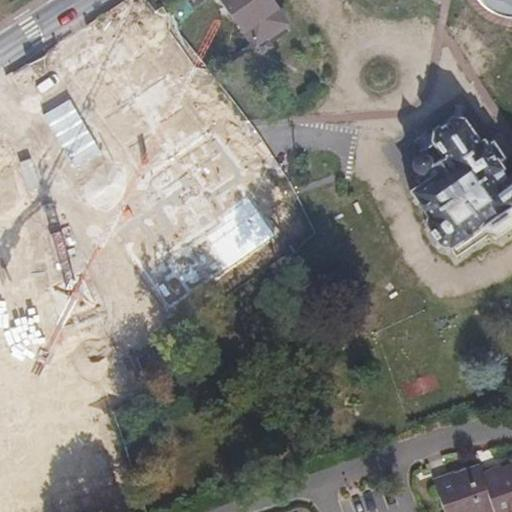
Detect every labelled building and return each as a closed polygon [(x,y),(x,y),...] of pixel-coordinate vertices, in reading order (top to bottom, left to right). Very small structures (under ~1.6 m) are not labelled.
[(288,22),(271,0),(224,0),(255,43),(288,22)] [(511,0),(477,0),(478,1),(494,14),(511,18),(511,0)] [(449,245),(452,248),(486,223),(495,222),(506,214),(507,207),(511,202),(511,201),(494,176),(501,170),(504,168),(501,161),(504,158),(493,143),(489,145),(485,140),(479,142),(465,119),(453,118),(441,126),(441,140),(429,148),(431,154),(419,155),(414,163),(415,168),(422,172),(427,181),(413,191),(430,216),(428,221),(442,244),(449,245)] [(486,223),(452,248),(456,254),(511,216),(511,186),(501,170),(494,176),(511,201),(511,202),(507,207),(506,214),(495,222),(486,223)] [(401,380),(446,358),(365,192),(336,206),(348,230),(331,238),(401,380)] [(410,399),(439,387),(432,369),(403,381),(410,399)] [(511,511),(511,464),(485,473),(481,463),(437,479),(447,511),(511,511)] [(58,511),(54,498),(11,511),(10,511),(58,511)]
